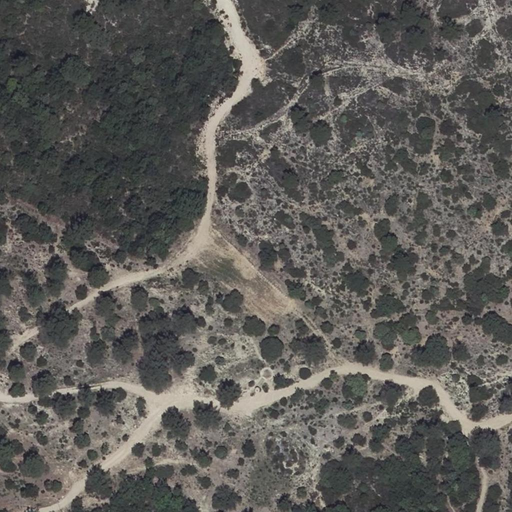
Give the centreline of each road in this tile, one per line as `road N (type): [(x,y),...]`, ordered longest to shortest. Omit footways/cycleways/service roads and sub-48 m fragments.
road 1 (track): [(0,349),(78,302),(148,274),(211,205),(212,129),(244,76),(240,29),(218,0)]
road 2 (track): [(154,398),(237,406),(342,365),(426,384),(480,427),(511,418)]
road 3 (track): [(0,395),(90,383),(154,398),(111,467),(52,504),(18,511)]
